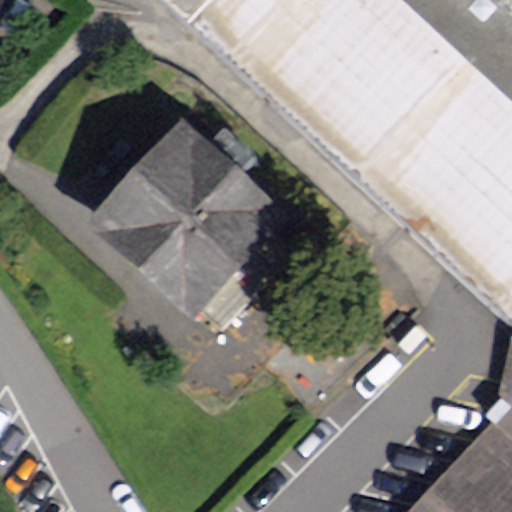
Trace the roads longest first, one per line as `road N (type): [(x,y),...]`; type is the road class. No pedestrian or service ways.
road 1 (residential): [(288,511),(470,328)]
road 2 (residential): [(0,326),(111,511)]
